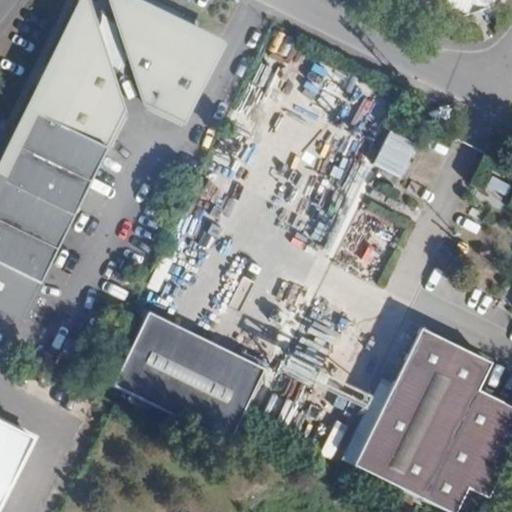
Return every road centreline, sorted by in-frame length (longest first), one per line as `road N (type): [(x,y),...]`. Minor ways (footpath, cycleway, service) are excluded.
road 1 (unknown): [(0,318),(34,335),(76,302),(128,195),(192,123),(255,0)]
road 2 (unclassified): [(495,97),(301,0)]
road 3 (unknown): [(0,402),(53,429),(58,443),(26,511)]
